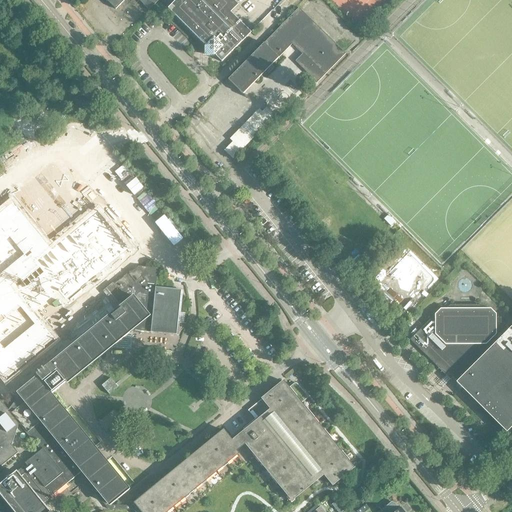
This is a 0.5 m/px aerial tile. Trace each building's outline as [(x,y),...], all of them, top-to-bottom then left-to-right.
[(106,0),(116,10),(126,0),(139,0),(149,10),(158,0),(106,0)] [(214,55),(221,62),(251,32),(230,12),(238,4),(233,0),(178,0),(168,10),(205,46),(204,47),(204,51),(205,50),(210,55),(208,56),(213,56),(214,55)] [(345,55),(299,8),(227,79),(242,94),(292,44),(302,54),(295,61),(318,82),(324,76),(345,55)] [(221,88),(187,123),(204,140),(221,123),(217,118),(234,101),(221,88)] [(0,218),(0,385),(21,411),(62,379),(62,380),(83,363),(53,327),(78,307),(96,328),(158,278),(111,220),(45,274),(0,218)] [(484,309),(480,305),(450,305),(446,309),(440,309),(435,314),(435,317),(432,317),(410,339),(446,375),(448,373),(457,381),(456,382),(462,388),(463,388),(491,416),(493,414),(499,421),(498,422),(506,431),(505,432),(506,432),(508,434),(511,429),(511,327),(506,334),(500,329),(496,329),(495,314),(490,309),(484,309)] [(100,385),(107,394),(116,387),(109,378),(100,385)] [(134,503),(137,506),(141,511),(162,511),(165,510),(166,511),(180,502),(178,499),(186,493),(188,495),(201,484),(199,482),(208,475),(209,477),(223,466),(221,464),(229,457),(231,460),(238,454),(235,451),(245,443),(253,454),(255,452),(262,460),(259,462),(270,475),(272,473),(279,481),(277,483),(288,496),(290,494),(294,499),(323,475),(332,485),(353,468),(348,461),(345,463),(339,455),(341,453),(330,440),(328,442),(321,433),(323,432),(313,418),(310,420),(304,412),(306,410),(295,397),(293,399),(286,391),(288,389),(283,382),(261,399),(270,410),(232,441),(223,431),(134,503)] [(370,511),(363,501),(354,508),(357,511),(370,511)] [(402,511),(399,508),(398,508),(395,504),(392,503),(382,511),(402,511)]
